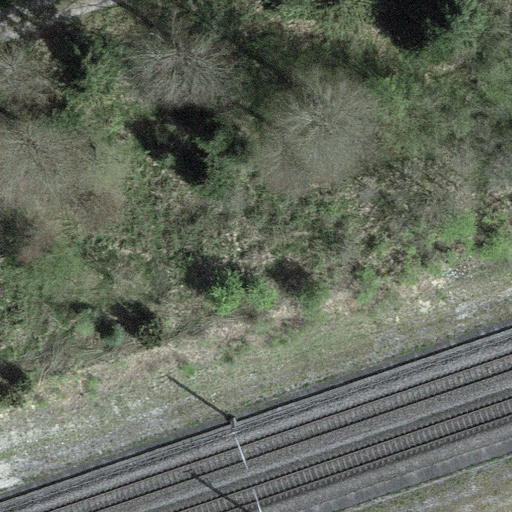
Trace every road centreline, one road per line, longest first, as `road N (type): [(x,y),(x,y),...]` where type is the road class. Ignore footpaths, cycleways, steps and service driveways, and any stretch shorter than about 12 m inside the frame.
road 1 (track): [(511,302),(0,477)]
road 2 (track): [(124,0),(0,43)]
